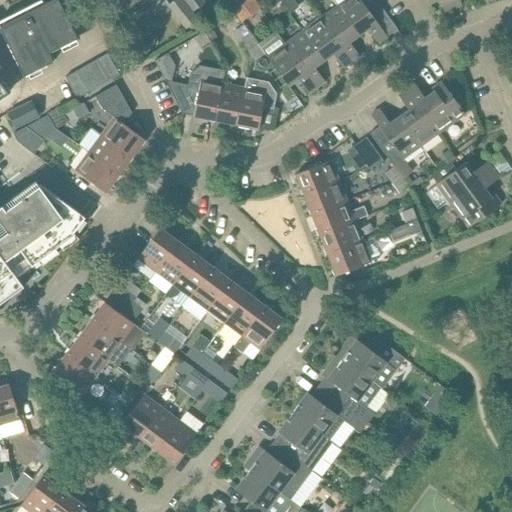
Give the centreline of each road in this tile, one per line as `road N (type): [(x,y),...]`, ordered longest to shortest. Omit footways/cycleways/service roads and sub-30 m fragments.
road 1 (residential): [(170,511),(316,309),(175,154)]
road 2 (residential): [(175,154),(246,159),(269,152),(351,107),(431,48)]
road 3 (residential): [(13,337),(175,154)]
road 4 (residential): [(13,337),(38,415),(163,511)]
